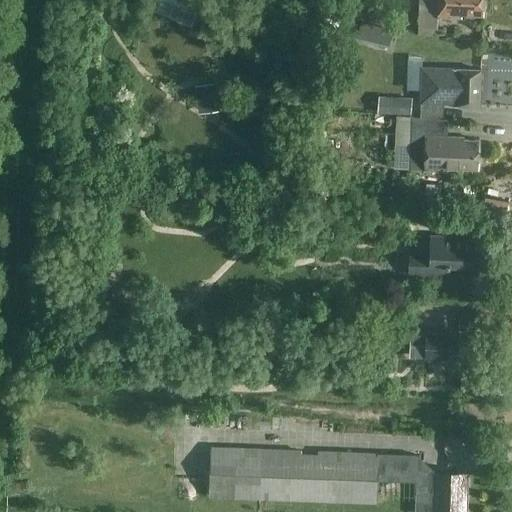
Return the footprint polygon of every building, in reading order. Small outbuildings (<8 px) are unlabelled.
[(418,0),(418,21),(418,34),(432,35),(433,28),(438,28),(438,17),(438,0),(418,0)] [(438,0),(438,17),(462,17),(462,14),(483,15),(483,0),(438,0)] [(362,21),(357,38),(373,43),(378,25),(362,21)] [(422,83),(421,104),(444,105),(456,106),(456,105),(480,106),(481,69),(451,68),(422,67),(422,83)] [(194,85),(198,113),(224,109),(220,81),(194,85)] [(324,107),(339,109),(340,97),(325,96),(324,107)] [(379,112),(411,114),(412,98),(379,97),(379,112)] [(479,168),(479,140),(465,139),(465,137),(438,136),(439,120),(398,118),(395,166),(464,170),(464,167),(479,168)] [(393,187),(407,188),(407,176),(394,176),(393,187)] [(467,219),(468,212),(435,209),(434,218),(450,219),(450,218),(467,219)] [(450,265),(475,266),(476,238),(431,236),(431,254),(410,253),(409,273),(449,275),(450,265)] [(458,359),(458,335),(410,333),(409,357),(458,359)] [(209,496),(378,502),(379,479),(379,454),(211,447),(209,496)] [(379,479),(378,481),(416,482),(415,494),(434,495),(435,472),(419,455),(418,454),(379,453),(379,454),(379,479)] [(465,511),(467,472),(435,472),(434,495),(433,511),(465,511)]
